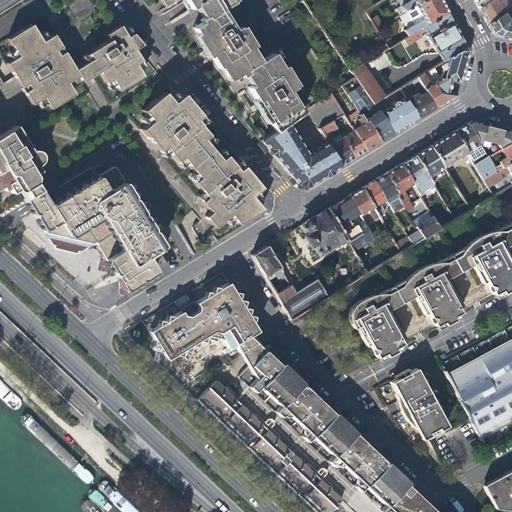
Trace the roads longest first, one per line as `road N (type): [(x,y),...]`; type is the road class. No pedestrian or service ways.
road 1 (residential): [(511,456),(445,487),(416,475),(312,378),(232,248)]
road 2 (secondary): [(0,293),(230,511)]
road 3 (residential): [(297,209),(121,0)]
road 4 (secondary): [(271,511),(85,338)]
road 5 (residential): [(478,98),(297,209)]
road 6 (residential): [(232,248),(105,325)]
road 7 (residential): [(105,325),(0,226)]
